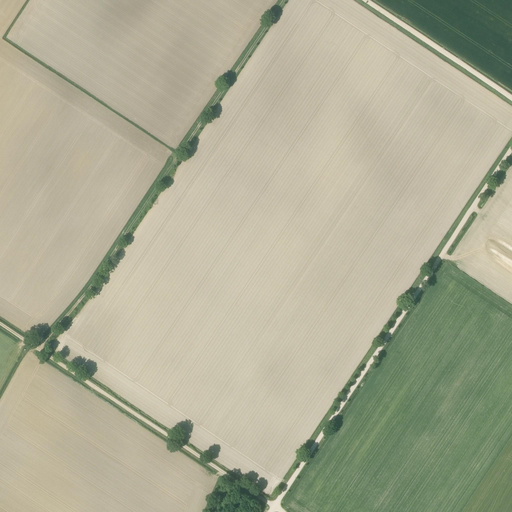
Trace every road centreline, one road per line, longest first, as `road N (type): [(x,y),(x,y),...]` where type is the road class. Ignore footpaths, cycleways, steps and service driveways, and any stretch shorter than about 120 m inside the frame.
road 1 (track): [(511,148),(273,506)]
road 2 (track): [(283,0),(88,290),(38,349)]
road 3 (track): [(0,324),(273,506)]
road 4 (track): [(511,98),(363,0)]
